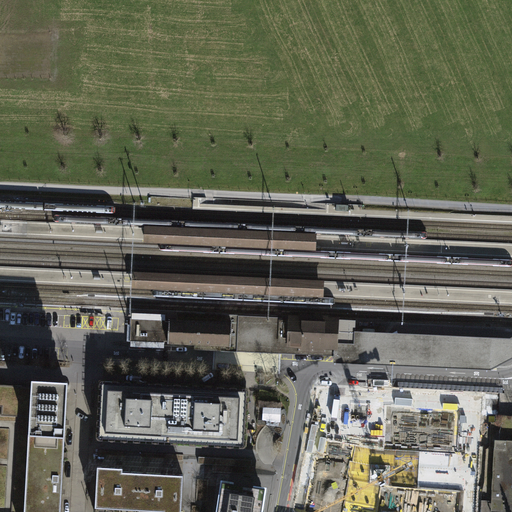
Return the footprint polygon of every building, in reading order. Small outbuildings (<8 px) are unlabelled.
[(144,228),(144,241),(316,249),(316,236),(144,228)] [(132,274),(132,286),(324,295),(324,282),(132,274)] [(278,341),(288,342),(337,344),(337,343),(338,318),(289,315),(289,322),(279,322),(278,341)] [(333,363),(491,370),(511,358),(511,339),(357,331),(356,344),(337,343),(337,344),(288,342),(278,341),(279,322),(279,318),(239,316),(237,339),(237,351),(334,356),(333,363)] [(213,344),(231,345),(232,319),(169,317),(169,319),(131,318),(131,339),(168,340),(168,342),(213,344)] [(338,318),(337,343),(356,344),(357,331),(357,319),(338,318)] [(503,386),(398,381),(398,388),(503,393),(503,386)] [(174,387),(102,383),(99,437),(171,442),(174,387)] [(33,442),(29,511),(64,511),(69,431),(65,431),(67,388),(31,386),(0,384),(0,406),(30,409),(28,442),(33,442)] [(174,387),(171,442),(243,446),(246,391),(174,387)] [(320,405),(313,444),(347,450),(349,436),(360,438),(364,418),(391,423),(396,399),(350,390),(346,410),(320,405)] [(437,430),(437,407),(409,407),(408,429),(437,430)] [(511,437),(496,437),(493,509),(511,509),(511,437)] [(419,462),(421,452),(406,448),(403,459),(419,462)] [(180,511),(182,476),(121,473),(122,468),(98,467),(96,507),(164,510),(163,511),(180,511)] [(221,482),(215,511),(259,511),(263,491),(221,482)]
